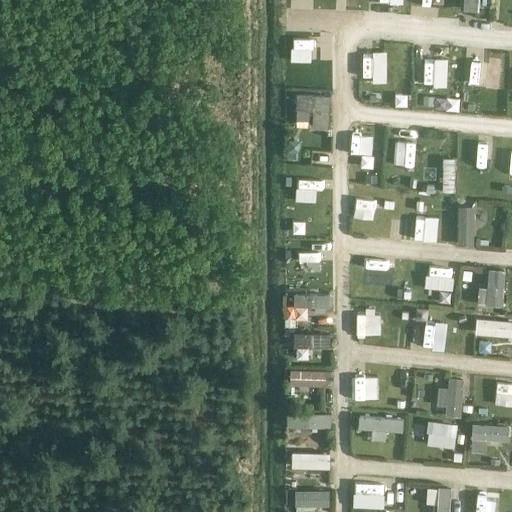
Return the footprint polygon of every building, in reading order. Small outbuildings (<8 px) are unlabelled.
[(431,0),(431,12),(455,13),(455,0),(431,0)] [(480,0),(465,0),(465,9),(481,9),(480,0)] [(295,48),(294,63),(328,63),(329,49),(295,48)] [(388,82),(389,50),(373,50),(373,82),(388,82)] [(426,86),(449,85),(448,57),(425,58),(426,86)] [(477,88),(501,88),(502,64),(477,64),(477,88)] [(312,118),(312,125),(330,126),(331,93),(297,92),(296,118),(312,118)] [(352,153),(374,153),(375,135),(353,135),(352,153)] [(415,183),(416,166),(405,166),(405,147),(388,147),(387,182),(415,183)] [(444,190),(456,190),(457,157),(445,157),(444,190)] [(289,183),(329,183),(329,169),(289,169),(289,183)] [(511,191),(511,169),(501,169),(500,191),(511,191)] [(410,198),(404,237),(421,240),(426,200),(410,198)] [(476,243),(477,204),(459,204),(459,243),(476,243)] [(295,233),(308,233),(308,222),(331,222),(332,208),(296,207),(295,233)] [(331,247),(289,250),(290,265),(332,262),(331,247)] [(373,283),(397,283),(398,262),(373,261),(373,283)] [(431,288),(453,289),(454,267),(432,266),(431,288)] [(489,267),(488,287),(479,286),(479,303),(506,303),(507,268),(489,267)] [(308,315),(308,305),(331,306),(332,292),(298,292),(298,315),(308,315)] [(382,334),(382,312),(358,312),(358,334),(382,334)] [(477,334),(511,334),(511,317),(477,318),(477,334)] [(424,347),(443,349),(445,331),(426,329),(424,347)] [(294,345),(331,345),(331,332),(295,332),(294,345)] [(328,385),(328,369),(291,368),(291,384),(328,385)] [(450,387),(437,387),(437,414),(464,415),(464,376),(450,376),(450,387)] [(497,404),(511,404),(511,381),(497,381),(497,404)] [(332,427),(332,412),(288,411),(288,426),(332,427)] [(359,429),(405,430),(405,417),(359,416),(359,429)] [(429,445),(457,446),(458,421),(430,420),(429,445)] [(473,422),(473,451),(487,451),(487,439),(510,439),(510,423),(473,422)] [(331,467),(332,452),(292,451),(292,466),(331,467)] [(381,507),(382,481),(355,481),(354,506),(381,507)] [(438,502),(437,511),(451,511),(452,486),(429,485),(428,502),(438,502)] [(296,488),(295,508),(331,508),(331,488),(296,488)] [(483,511),(484,508),(494,508),(495,492),(468,492),(467,511),(483,511)]
